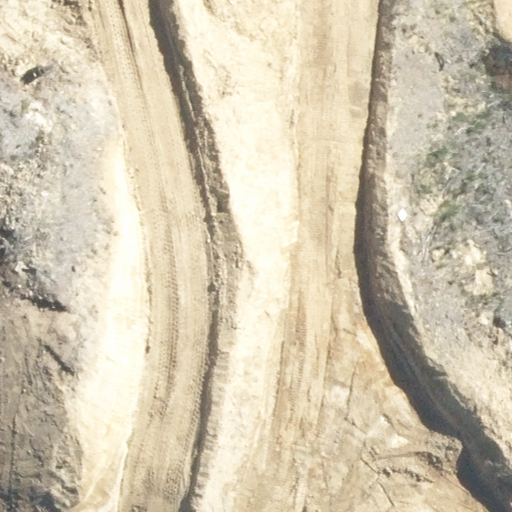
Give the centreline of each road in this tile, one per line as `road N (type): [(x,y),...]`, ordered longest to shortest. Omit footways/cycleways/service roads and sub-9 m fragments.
road 1 (trunk): [(274,511),(484,0)]
road 2 (trunk): [(254,511),(272,319),(333,154),(404,0)]
road 3 (trunk): [(511,210),(386,511)]
